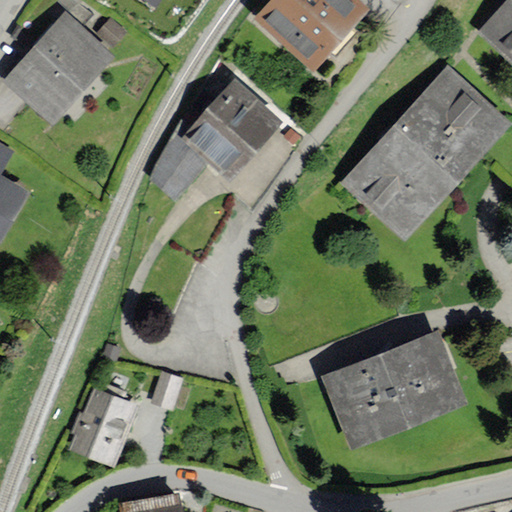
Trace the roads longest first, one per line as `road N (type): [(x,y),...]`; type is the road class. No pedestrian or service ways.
road 1 (residential): [(290,502),(226,340),(226,278),(285,179),(422,0)]
road 2 (residential): [(290,502),(160,475),(110,487),(68,511)]
